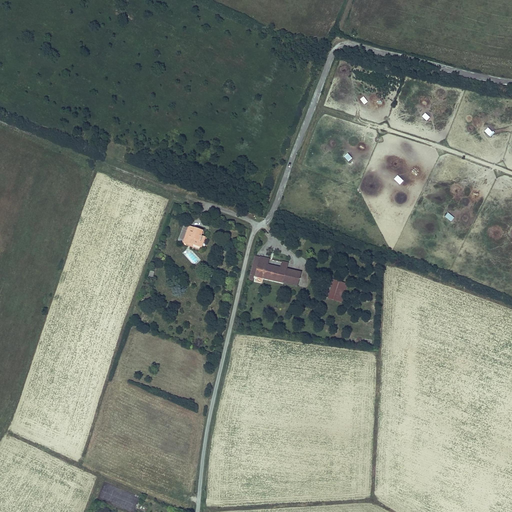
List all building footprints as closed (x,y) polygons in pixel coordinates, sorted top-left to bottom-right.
[(427,122),(430,117),(425,113),(421,118),(427,122)] [(485,130),(490,137),(494,133),(489,127),(485,130)] [(344,156),(349,162),(353,159),(348,153),(344,156)] [(394,178),(400,184),(404,181),(398,175),(394,178)] [(445,216),(451,222),(454,219),(448,213),(445,216)] [(203,231),(195,228),(193,233),(187,231),(189,228),(184,226),(180,238),(185,240),(183,243),(188,244),(188,243),(202,248),(204,242),(200,241),(201,236),(203,231)] [(190,250),(185,255),(194,265),(199,260),(190,250)] [(284,283),(287,270),(289,263),(282,262),(280,268),(267,265),(266,265),(268,259),(255,256),(249,281),(253,282),(254,276),(284,283)] [(297,286),(301,273),(287,270),(284,283),(297,286)] [(342,303),(346,284),(331,280),(327,299),(342,303)]
